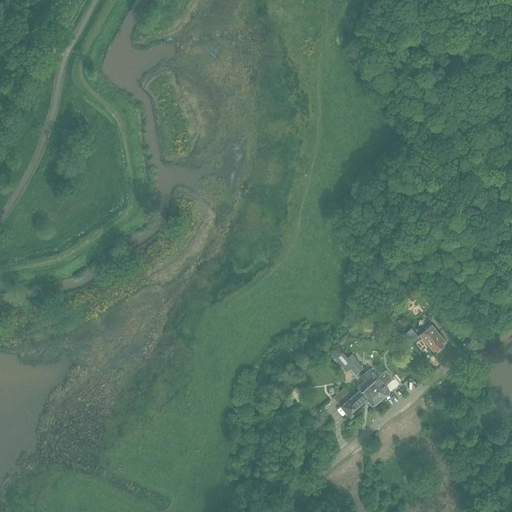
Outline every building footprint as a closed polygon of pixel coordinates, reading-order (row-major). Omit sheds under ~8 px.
[(420,334),(427,342),(434,350),(436,348),(437,349),(444,344),(443,342),(445,340),(432,324),(420,334)] [(389,330),(397,340),(402,336),(394,326),(389,330)] [(407,338),(411,343),(419,336),(415,332),(407,338)] [(356,359),(352,362),(359,371),(363,368),(356,359)] [(359,371),(352,362),(348,365),(355,375),(359,371)] [(366,380),(380,397),(389,390),(385,384),(392,378),(385,370),(378,377),(374,372),(366,380)] [(351,418),(364,406),(361,403),(367,398),(372,404),(380,397),(366,380),(357,387),(360,390),(353,396),(345,387),(333,397),(351,418)]
